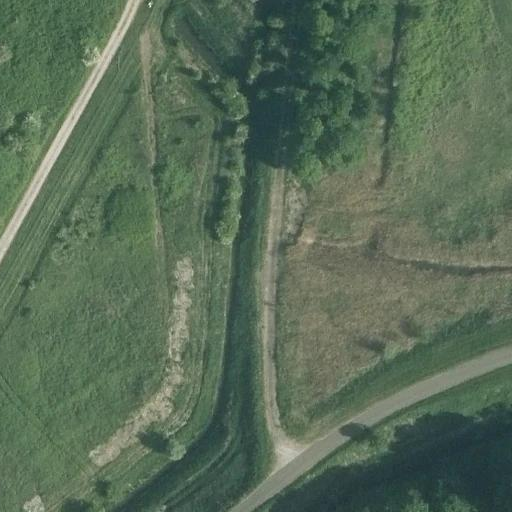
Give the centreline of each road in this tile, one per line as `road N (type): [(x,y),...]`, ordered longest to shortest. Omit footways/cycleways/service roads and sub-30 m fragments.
road 1 (unclassified): [(236,511),(359,421),(444,377),(511,354)]
road 2 (track): [(135,0),(0,248)]
